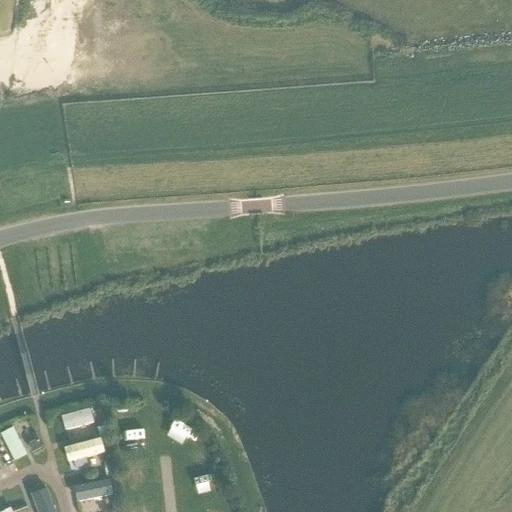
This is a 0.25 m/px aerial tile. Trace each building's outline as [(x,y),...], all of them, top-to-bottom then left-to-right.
[(59,417),(63,433),(92,425),(88,409),(59,417)] [(0,432),(0,439),(9,461),(34,451),(23,424),(0,432)] [(167,453),(189,438),(183,430),(162,445),(167,453)] [(145,487),(143,465),(122,468),(125,490),(145,487)] [(97,511),(97,499),(105,498),(104,483),(74,484),(75,511),(97,511)] [(30,511),(51,511),(43,487),(24,494),(30,511)]
